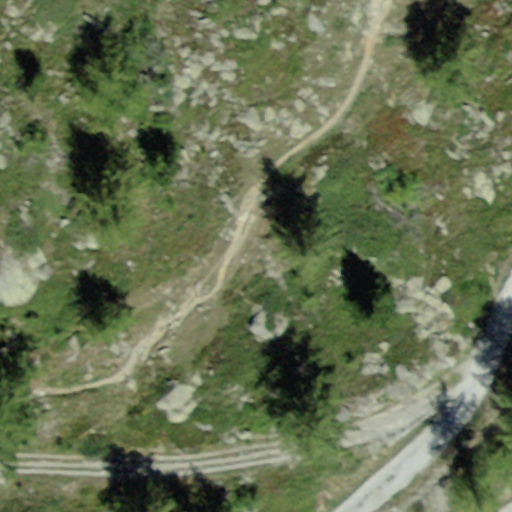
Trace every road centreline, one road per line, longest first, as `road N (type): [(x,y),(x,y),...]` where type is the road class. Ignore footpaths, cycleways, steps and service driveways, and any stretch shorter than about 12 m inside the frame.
road 1 (track): [(489,353),(427,401),(359,433),(211,462),(0,461)]
road 2 (track): [(351,511),(468,400),(511,302)]
